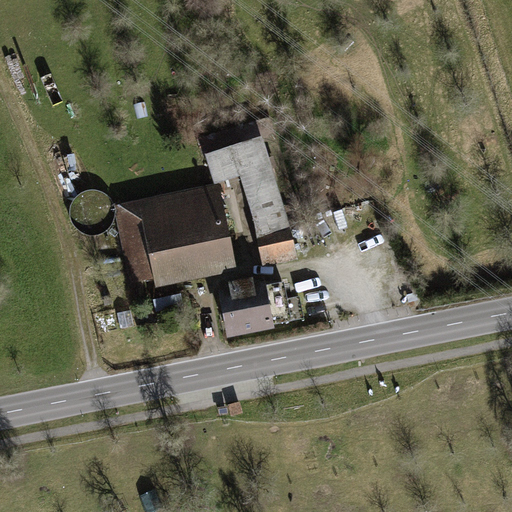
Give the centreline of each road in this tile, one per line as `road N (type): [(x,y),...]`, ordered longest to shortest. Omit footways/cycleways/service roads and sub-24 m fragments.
road 1 (tertiary): [(0,415),(511,314)]
road 2 (track): [(0,77),(74,266),(98,395)]
